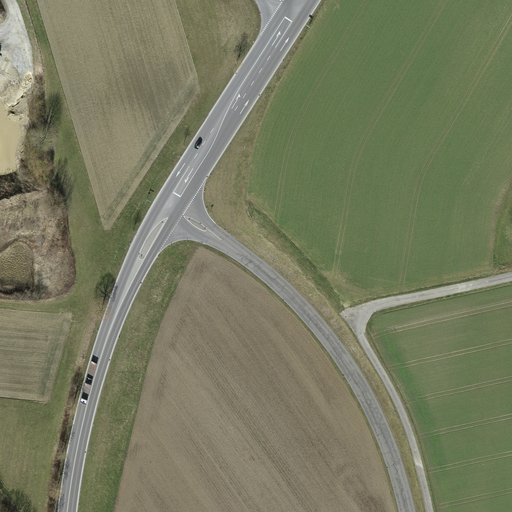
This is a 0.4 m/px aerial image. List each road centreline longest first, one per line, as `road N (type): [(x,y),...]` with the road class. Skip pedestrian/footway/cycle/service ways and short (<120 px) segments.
road 1 (unclassified): [(405,511),(376,418),(321,326),(256,262),(169,205)]
road 2 (track): [(511,275),(379,304),(361,318),(362,339),(407,423),(430,511)]
road 3 (secondary): [(169,205),(104,348),(68,511)]
road 4 (secondary): [(295,9),(169,205)]
road 5 (track): [(0,138),(32,71),(14,0)]
